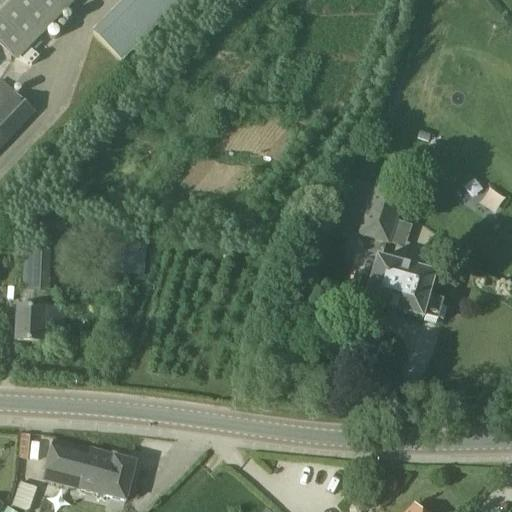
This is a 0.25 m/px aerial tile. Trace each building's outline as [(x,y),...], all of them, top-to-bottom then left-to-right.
[(0,0),(0,46),(14,60),(72,0),(0,0)] [(121,64),(178,6),(171,0),(127,0),(92,36),(121,64)] [(0,81),(0,152),(37,115),(1,81),(0,81)] [(377,183),(359,237),(390,246),(408,193),(377,183)] [(67,219),(40,218),(38,238),(66,238),(67,219)] [(143,276),(147,246),(110,242),(106,272),(143,276)] [(23,293),(22,309),(19,309),(17,343),(44,344),(44,327),(62,328),(63,311),(47,310),(48,296),(49,295),(51,251),(24,249),(22,293),(23,293)] [(423,321),(424,318),(438,322),(444,302),(429,299),(436,276),(378,259),(365,304),(423,321)] [(53,442),(43,481),(123,502),(134,463),(53,442)] [(19,483),(14,505),(31,510),(36,487),(19,483)]
